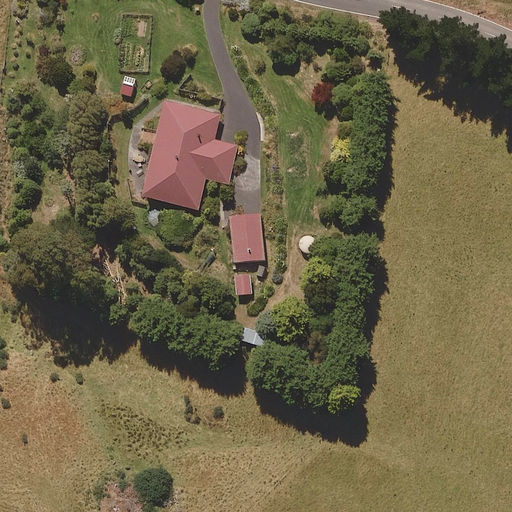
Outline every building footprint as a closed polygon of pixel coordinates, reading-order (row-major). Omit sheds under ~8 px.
[(118,94),(132,98),(137,80),(123,76),(118,94)] [(220,114),(164,101),(141,196),(198,210),(206,179),(228,184),(238,146),(214,140),(220,114)] [(264,260),(261,215),(231,217),(234,262),(264,260)] [(251,275),(235,275),(235,295),(251,295),(251,275)] [(269,331),(244,327),(241,342),(267,346),(269,331)]
